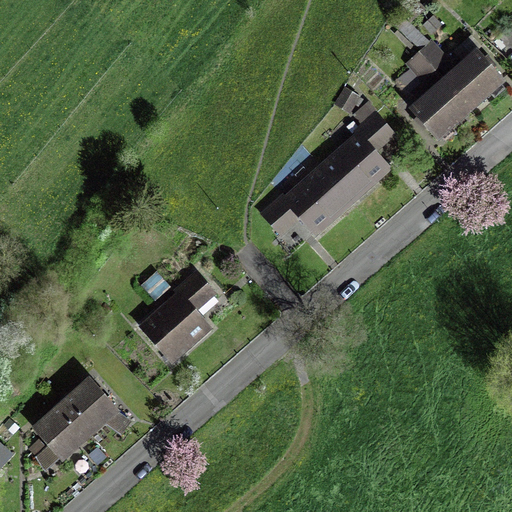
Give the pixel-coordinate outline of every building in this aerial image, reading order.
[(431,44),(409,64),(422,78),(444,58),(431,44)] [(504,82),(476,52),(439,85),(467,115),(504,82)] [(467,116),(438,85),(402,119),(430,149),(467,116)] [(371,114),(317,166),(351,201),(382,175),(367,157),(391,136),(371,114)] [(351,201),(317,166),(257,222),(273,238),(286,225),(305,245),(351,201)] [(210,295),(191,277),(135,333),(167,365),(202,330),(189,317),(210,295)] [(88,379),(61,404),(88,434),(116,408),(88,379)] [(88,434),(61,404),(33,429),(60,459),(88,434)]
